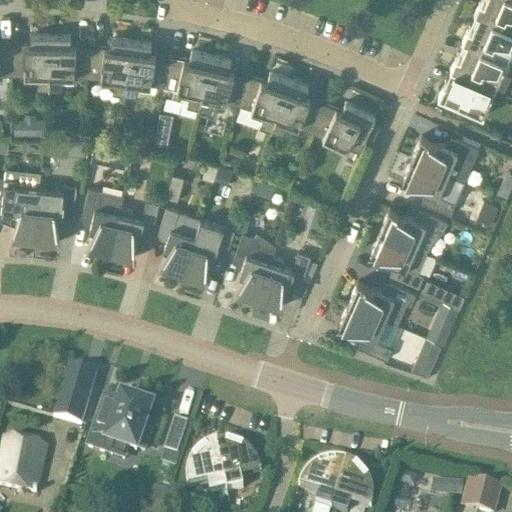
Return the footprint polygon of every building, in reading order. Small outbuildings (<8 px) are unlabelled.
[(480,2),(475,14),(511,30),(511,0),(485,0),(484,4),(480,2)] [(472,32),(468,30),(462,42),(503,59),(503,60),(507,62),(511,50),(511,43),(510,43),(511,38),(511,30),(475,14),(474,14),(479,16),(472,32)] [(37,85),(49,85),(50,34),(30,33),(30,43),(24,43),(11,43),(11,76),(24,76),(37,76),(37,85)] [(71,34),(50,34),(49,85),(61,86),(61,77),(75,77),(88,78),(90,46),(76,44),(71,44),(71,34)] [(104,47),(90,46),(88,78),(101,79),(114,80),(113,90),(125,91),(131,40),(111,37),(110,47),(104,47)] [(164,88),(170,56),(156,53),(150,53),(152,43),(131,40),(125,91),(137,93),(138,84),(151,85),(164,88)] [(460,59),(456,58),(450,70),(455,71),(491,87),(495,89),(502,72),(498,70),(503,60),(503,59),(462,42),(467,44),(460,59)] [(0,75),(11,76),(11,43),(0,43),(0,75)] [(199,105),(211,55),(192,50),(189,60),(184,59),(170,56),(164,88),(162,96),(187,102),(199,105)] [(231,60),(211,55),(199,105),(211,108),(213,99),(226,102),(238,106),(248,75),(234,71),(229,70),(231,60)] [(455,71),(448,87),(443,85),(438,97),(483,117),(490,100),(486,98),(491,87),(455,71)] [(248,75),(238,106),(251,110),(263,114),(260,123),(271,127),(289,79),(270,72),(267,81),(261,79),(248,75)] [(286,123),(298,127),(310,132),(323,103),(310,97),(305,95),(308,86),(289,79),(271,127),(283,131),(286,123)] [(346,102),(341,111),(336,108),(323,103),(310,132),(323,137),(346,149),(349,142),(360,147),(375,116),(346,102)] [(133,135),(132,144),(152,147),(154,127),(145,126),(145,133),(140,136),(133,135)] [(458,178),(464,181),(478,149),(455,139),(451,148),(437,142),(434,146),(421,135),(411,158),(458,179),(458,178)] [(89,142),(86,166),(102,168),(105,144),(89,142)] [(450,214),(455,203),(438,195),(441,187),(453,192),(458,179),(411,158),(401,181),(417,184),(417,189),(431,195),(427,204),(450,214)] [(207,162),(202,178),(213,181),(218,165),(207,162)] [(172,174),(166,197),(177,200),(183,176),(172,174)] [(17,179),(0,177),(0,194),(3,194),(1,215),(15,221),(9,237),(34,239),(39,187),(17,185),(17,179)] [(293,187),(305,192),(309,183),(297,178),(293,187)] [(76,186),(64,183),(63,190),(39,187),(34,239),(59,242),(56,225),(61,224),(63,209),(73,210),(76,186)] [(88,187),(82,218),(90,223),(89,229),(93,231),(85,246),(110,252),(119,213),(120,214),(124,195),(88,187)] [(142,219),(120,214),(119,213),(110,252),(134,257),(134,240),(138,240),(142,226),(153,228),(158,203),(146,201),(142,219)] [(166,206),(158,230),(168,233),(163,248),(167,251),(158,265),(181,273),(199,219),(178,212),(178,210),(166,206)] [(389,208),(379,231),(415,247),(427,252),(440,231),(441,232),(447,221),(424,210),(419,221),(405,215),(402,219),(389,208)] [(222,227),(199,219),(181,273),(205,281),(206,264),(211,265),(216,250),(226,254),(234,230),(222,226),(222,227)] [(379,231),(369,254),(386,256),(385,261),(399,267),(395,276),(418,286),(423,274),(418,272),(427,252),(415,247),(379,231)] [(243,277),(233,291),(257,299),(272,256),(276,245),(257,232),(255,236),(242,232),(234,257),(244,260),(239,274),(243,277)] [(272,256),(257,299),(281,307),(282,290),(287,290),(292,276),(302,279),(310,255),(298,251),(292,269),(285,266),(282,259),(272,256)] [(370,291),(357,281),(347,303),(383,319),(384,318),(397,323),(406,303),(410,305),(415,294),(392,283),(387,293),(374,287),(370,291)] [(354,329),(353,334),(367,340),(363,349),(386,360),(391,348),(374,340),(383,319),(347,303),(337,326),(354,329)] [(82,426),(98,374),(68,365),(53,417),(82,426)] [(144,431),(152,406),(137,400),(138,399),(126,395),(126,396),(122,395),(119,403),(105,398),(89,447),(105,452),(108,441),(137,451),(138,448),(145,451),(151,433),(144,431)] [(188,422),(174,418),(164,451),(177,455),(188,422)] [(0,461),(0,486),(36,493),(47,448),(4,439),(0,461)] [(218,442),(216,442),(215,442),(226,492),(242,488),(239,476),(258,472),(259,473),(260,473),(260,472),(259,469),(258,466),(257,463),(256,461),(255,459),(252,456),(250,453),(247,450),(244,448),(242,446),(239,445),(236,444),(231,442),(228,442),(224,441),(221,441),(218,442)] [(185,484),(186,488),(186,489),(187,488),(187,487),(206,483),(209,495),(226,492),(215,442),(211,443),(208,444),(204,446),(201,448),(199,450),(195,453),(192,456),(191,459),(189,462),(188,464),(187,466),(186,469),(185,473),(185,477),(185,480),(185,482),(185,484)] [(297,488),(299,489),(299,487),(318,493),(314,505),(330,510),(345,463),(345,461),(341,460),(336,460),(332,460),(329,460),(324,461),(321,462),(318,463),(314,465),(313,467),(310,469),(307,471),(305,473),(304,475),(303,477),(301,479),(300,482),(298,486),(297,488)] [(345,461),(345,463),(330,510),(337,511),(347,511),(350,503),(369,509),(369,510),(370,510),(371,506),(371,504),(372,502),(372,500),(372,498),(372,494),(371,491),(371,489),(370,486),(369,483),(367,479),(365,476),(362,473),(359,469),(358,468),(356,467),(352,464),(348,463),(346,462),(345,461)] [(446,495),(462,495),(463,482),(446,481),(446,495)] [(481,511),(492,511),(499,487),(472,481),(465,508),(481,511)]
